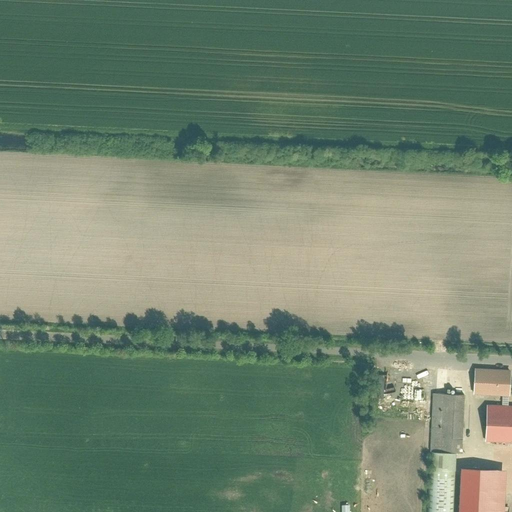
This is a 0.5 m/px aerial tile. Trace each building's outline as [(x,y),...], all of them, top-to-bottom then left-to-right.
[(511,368),(477,367),(476,393),(511,393),(511,368)] [(465,452),(467,394),(435,393),(433,451),(461,452),(465,452)] [(422,405),(408,404),(408,413),(422,414),(422,405)] [(511,406),(488,406),(488,439),(511,439),(511,406)] [(461,452),(433,451),(430,511),(456,511),(458,468),(461,468),(461,452)] [(476,465),(464,465),(463,504),(495,506),(496,466),(485,465),(485,472),(476,472),(476,465)]
